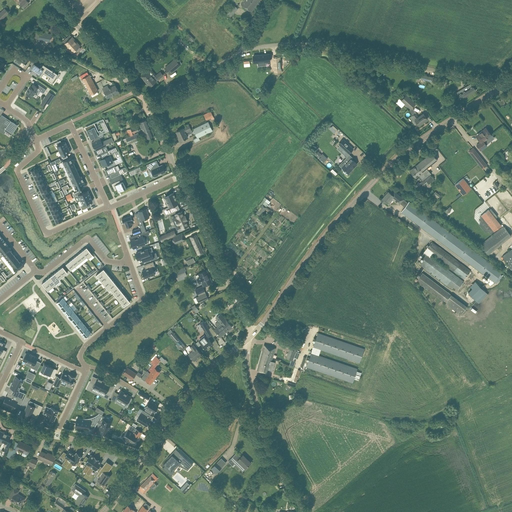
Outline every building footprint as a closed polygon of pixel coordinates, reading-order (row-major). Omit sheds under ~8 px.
[(243,0),(242,3),(252,11),(259,0),(243,0)] [(235,10),(237,8),(233,4),(225,14),(229,18),(235,11),(235,10)] [(9,13),(4,8),(0,12),(0,20),(1,21),(9,13)] [(39,39),(48,42),(50,34),(47,33),(48,31),(46,31),(46,33),(40,31),(40,33),(35,32),(34,38),(39,39)] [(72,53),(80,46),(72,37),(68,40),(66,38),(62,41),(72,53)] [(19,53),(16,58),(22,62),(22,61),(24,62),(23,63),(26,65),(32,56),(19,53)] [(269,54),(253,56),(254,62),(258,62),(258,66),(266,65),(265,61),(270,61),(269,54)] [(175,58),(164,68),(170,75),(181,66),(175,58)] [(273,70),(269,71),(269,76),(275,75),(275,74),(278,74),(278,67),(277,60),(272,60),(273,67),(273,70)] [(32,67),(31,68),(36,72),(37,73),(36,74),(41,77),(44,73),(49,76),(49,77),(50,77),(48,80),(52,83),(56,77),(57,77),(57,78),(58,76),(62,79),(63,77),(63,78),(70,67),(67,65),(67,66),(64,64),(60,70),(57,75),(55,73),(55,72),(52,70),(51,70),(44,65),(43,67),(41,65),(40,65),(39,67),(34,64),(33,65),(32,67)] [(148,70),(142,75),(145,79),(144,79),(150,86),(163,75),(160,72),(156,76),(151,69),(149,71),(148,70)] [(87,72),(80,76),(90,95),(98,91),(89,75),(87,72)] [(37,89),(43,93),(46,89),(38,84),(36,86),(32,84),(30,87),(30,86),(25,93),(31,97),(37,89)] [(457,92),(461,99),(476,91),(472,84),(457,92)] [(103,91),(107,98),(119,92),(115,85),(109,88),(107,86),(103,88),(104,91),(103,91)] [(53,94),(49,92),(42,101),(46,104),(53,94)] [(416,104),(406,95),(401,101),(411,110),(416,104)] [(210,111),(203,114),(206,120),(213,117),(210,111)] [(418,117),(415,114),(412,116),(410,117),(415,124),(417,122),(419,125),(427,119),(423,114),(418,117)] [(11,135),(18,125),(12,122),(12,123),(6,119),(0,128),(11,135)] [(99,135),(109,131),(103,119),(95,122),(103,119),(104,121),(100,122),(104,130),(101,131),(100,130),(98,131),(94,123),(87,126),(89,125),(90,128),(86,130),(90,138),(89,138),(90,139),(93,138),(99,135)] [(139,122),(143,130),(151,127),(147,119),(139,122)] [(210,129),(208,124),(209,124),(208,122),(193,129),(197,138),(211,131),(212,130),(211,129),(210,129)] [(186,133),(191,131),(188,124),(185,125),(186,127),(176,131),(179,137),(178,138),(180,142),(185,140),(184,139),(187,137),(186,133)] [(127,130),(129,136),(135,134),(134,133),(139,131),(137,126),(127,130)] [(151,127),(143,130),(146,139),(154,135),(151,127)] [(481,142),(477,145),(481,151),(487,146),(483,141),(491,135),(486,128),(481,131),(482,132),(477,136),(481,142)] [(141,139),(138,132),(126,138),(126,139),(128,144),(141,139)] [(102,142),(99,135),(93,138),(94,141),(92,142),(95,149),(106,144),(109,143),(113,141),(112,137),(102,142)] [(352,148),(343,139),(338,144),(345,150),(343,153),(346,156),(352,148)] [(56,142),(59,150),(68,147),(65,141),(62,143),(60,140),(56,142)] [(66,154),(70,152),(68,147),(59,150),(63,159),(68,157),(66,154)] [(118,151),(116,147),(108,150),(107,149),(104,151),(102,147),(95,150),(98,155),(100,154),(102,158),(118,151)] [(473,148),(469,151),(482,168),(487,165),(473,148)] [(419,175),(423,180),(417,185),(417,184),(414,186),(418,191),(425,185),(424,184),(427,182),(428,184),(434,179),(430,175),(431,174),(427,168),(437,160),(432,153),(410,170),(416,177),(419,175)] [(356,164),(357,164),(351,158),(351,157),(348,154),(339,165),(341,168),(342,167),(348,173),(352,169),(351,168),(356,164)] [(110,156),(100,160),(103,166),(107,165),(108,167),(123,161),(120,156),(117,157),(118,159),(113,161),(110,156)] [(64,167),(75,162),(72,157),(62,161),(64,167)] [(162,165),(157,167),(155,161),(147,165),(149,171),(152,170),(155,176),(165,172),(162,165)] [(75,162),(64,167),(65,166),(67,171),(76,167),(73,163),(75,162)] [(115,166),(105,170),(107,175),(110,174),(112,178),(116,176),(119,174),(121,174),(127,171),(125,167),(117,170),(115,166)] [(70,176),(78,172),(76,167),(67,171),(70,176)] [(72,180),(81,176),(80,176),(78,172),(70,176),(72,180)] [(74,185),(83,181),(81,176),(72,180),(74,185)] [(463,178),(455,184),(463,195),(471,188),(463,178)] [(115,181),(111,183),(114,191),(117,190),(118,191),(120,190),(121,191),(126,188),(124,185),(125,184),(124,181),(121,182),(120,179),(117,180),(115,181)] [(86,186),(83,181),(74,185),(76,190),(86,186)] [(90,196),(88,190),(82,193),(81,190),(74,193),(75,196),(78,195),(81,200),(90,196)] [(388,191),(383,198),(385,200),(386,201),(388,203),(391,199),(392,198),(399,203),(400,204),(404,199),(399,195),(398,195),(395,191),(392,194),(388,191)] [(165,197),(170,207),(166,208),(169,213),(179,209),(177,203),(178,203),(173,193),(165,197)] [(92,201),(90,196),(81,200),(83,205),(92,201)] [(260,203),(262,205),(261,205),(262,205),(256,212),(260,215),(266,207),(265,206),(268,203),(269,203),(270,201),(267,199),(265,201),(263,199),(260,203)] [(404,208),(401,211),(496,283),(502,275),(499,274),(501,271),(409,202),(408,203),(404,208)] [(140,226),(142,232),(146,231),(142,220),(149,217),(146,209),(139,211),(139,212),(135,214),(140,226)] [(480,216),(484,221),(479,224),(485,232),(488,230),(491,234),(501,226),(495,218),(497,216),(491,209),(489,211),(488,210),(480,216)] [(182,211),(175,214),(177,218),(176,219),(178,225),(180,224),(182,228),(188,225),(186,220),(187,220),(185,216),(184,216),(182,211)] [(122,218),(122,219),(121,220),(122,222),(123,222),(123,223),(125,222),(127,228),(133,225),(131,220),(132,219),(131,215),(122,218)] [(511,236),(504,226),(480,245),(488,255),(511,236)] [(131,240),(134,247),(145,243),(143,236),(150,234),(149,230),(146,231),(142,232),(135,235),(136,239),(131,240)] [(171,237),(169,232),(160,237),(162,241),(171,237)] [(196,234),(191,236),(189,237),(197,255),(203,252),(196,234)] [(453,290),(454,288),(457,290),(463,282),(431,257),(432,255),(464,280),(470,272),(432,242),(429,246),(427,245),(425,248),(426,249),(423,254),(420,256),(424,259),(420,264),(453,290)] [(0,251),(3,255),(11,248),(7,244),(0,249),(0,251)] [(86,247),(82,250),(88,258),(93,254),(86,247)] [(6,259),(13,253),(10,250),(11,249),(11,248),(3,255),(6,259)] [(511,248),(502,256),(511,269),(511,248)] [(147,249),(136,253),(138,259),(144,257),(145,262),(158,258),(156,253),(150,255),(147,249)] [(88,258),(82,250),(78,254),(83,260),(87,256),(88,258)] [(9,263),(16,257),(13,253),(6,259),(9,263)] [(83,260),(78,254),(74,257),(79,263),(83,260)] [(12,267),(19,261),(16,257),(9,263),(12,267)] [(79,263),(74,257),(70,260),(75,266),(79,263)] [(75,266),(70,260),(66,264),(71,270),(75,266)] [(20,262),(19,261),(12,267),(16,272),(24,265),(21,261),(20,262)] [(153,261),(144,265),(146,269),(142,271),(145,278),(155,274),(153,269),(156,268),(153,261)] [(63,266),(59,269),(63,275),(67,272),(63,266)] [(99,279),(107,273),(104,268),(96,275),(99,279)] [(175,271),(177,277),(186,274),(184,268),(175,271)] [(63,275),(59,269),(54,273),(60,280),(61,280),(59,279),(63,275)] [(199,283),(202,282),(204,286),(212,282),(206,270),(196,275),(199,283)] [(60,280),(54,273),(50,276),(56,284),(60,280)] [(103,283),(110,277),(107,273),(99,279),(103,283)] [(451,294),(422,273),(416,281),(460,315),(467,307),(451,294)] [(56,284),(50,276),(46,279),(52,287),(56,284)] [(106,287),(113,281),(110,277),(103,283),(106,287)] [(52,287),(46,279),(42,283),(48,290),(52,287)] [(469,292),(479,303),(489,294),(477,280),(471,286),(473,288),(469,292)] [(109,291),(117,285),(113,281),(106,287),(109,291)] [(114,294),(120,289),(117,285),(109,291),(111,290),(114,294)] [(196,297),(194,299),(196,303),(198,302),(208,298),(208,297),(205,291),(203,286),(195,289),(197,294),(198,294),(199,296),(196,297)] [(117,298),(123,293),(120,289),(114,294),(117,298)] [(121,302),(127,297),(123,293),(117,298),(121,302)] [(60,307),(66,302),(63,297),(56,303),(60,307)] [(130,301),(127,297),(121,302),(124,306),(130,301)] [(69,300),(66,302),(60,307),(64,312),(70,306),(68,304),(71,302),(69,300)] [(67,316),(73,311),(70,306),(64,312),(67,316)] [(77,315),(75,313),(78,311),(76,308),(73,311),(67,316),(71,320),(77,315)] [(221,314),(216,318),(218,320),(215,324),(218,327),(215,330),(220,337),(232,327),(221,314)] [(74,325),(80,320),(77,315),(71,320),(74,325)] [(78,329),(84,324),(80,320),(74,325),(78,329)] [(205,332),(209,330),(204,321),(200,323),(201,326),(202,327),(205,332)] [(81,333),(88,328),(84,324),(78,329),(81,333)] [(91,333),(88,328),(81,333),(85,338),(91,333)] [(169,335),(182,351),(186,347),(173,332),(170,329),(167,333),(169,335)] [(306,367),(352,382),(357,369),(318,355),(320,349),(359,362),(363,349),(317,333),(306,367)] [(208,338),(205,335),(199,341),(201,344),(205,349),(212,343),(208,338)] [(277,344),(289,349),(285,358),(292,361),(300,342),(293,340),(292,343),(280,338),(277,344)] [(202,355),(193,344),(191,347),(187,351),(189,354),(194,361),(202,355)] [(264,345),(261,354),(273,358),(275,348),(264,345)] [(25,353),(23,358),(24,359),(24,360),(27,361),(27,362),(31,364),(31,363),(34,364),(32,368),(37,370),(41,363),(36,361),(37,358),(34,356),(30,355),(27,353),(25,353)] [(160,372),(155,367),(160,360),(164,364),(168,361),(165,359),(163,358),(162,356),(158,354),(155,356),(151,362),(153,363),(152,364),(153,365),(149,370),(151,372),(150,373),(155,378),(160,372)] [(260,358),(257,370),(268,373),(269,369),(272,370),(275,362),(272,361),(273,358),(261,354),(260,358)] [(44,363),(40,371),(54,377),(58,369),(44,363)] [(127,367),(123,373),(132,380),(137,373),(127,367)] [(150,373),(147,370),(141,378),(145,381),(146,380),(151,384),(155,378),(150,373)] [(53,384),(58,387),(61,380),(71,385),(75,377),(71,375),(70,375),(63,372),(60,377),(57,376),(53,384)] [(12,383),(11,387),(14,389),(12,394),(13,395),(23,400),(26,394),(18,390),(23,380),(16,376),(12,383)] [(98,394),(104,381),(97,378),(95,383),(90,381),(87,389),(91,391),(93,388),(99,391),(97,394),(98,394)] [(110,384),(104,381),(98,394),(99,391),(105,394),(104,397),(109,399),(112,391),(108,389),(110,384)] [(140,390),(138,393),(148,400),(150,397),(140,390)] [(126,404),(131,397),(127,394),(124,392),(124,393),(121,391),(119,394),(115,391),(111,399),(115,401),(117,398),(126,404)] [(278,407),(289,403),(286,393),(275,396),(278,407)] [(5,399),(3,402),(7,404),(7,406),(14,409),(17,402),(21,404),(23,400),(13,395),(12,398),(7,396),(6,395),(6,396),(5,399)] [(146,407),(145,410),(151,413),(152,411),(154,412),(159,406),(149,400),(145,406),(146,407)] [(31,415),(37,418),(42,406),(39,405),(37,408),(32,405),(31,405),(28,404),(23,414),(26,415),(26,416),(27,416),(30,417),(31,415)] [(45,420),(52,424),(59,411),(51,407),(50,408),(46,406),(43,413),(47,415),(45,420)] [(143,410),(137,419),(146,425),(147,424),(148,424),(150,421),(149,421),(150,419),(147,417),(149,414),(143,410)] [(77,418),(76,427),(88,429),(88,428),(89,423),(96,424),(98,422),(102,415),(99,413),(99,414),(98,414),(97,415),(96,415),(96,416),(96,417),(94,421),(82,419),(77,418)] [(102,415),(98,422),(102,423),(99,431),(107,433),(111,422),(103,419),(105,416),(102,415)] [(127,430),(123,438),(128,441),(129,440),(134,443),(137,436),(139,437),(139,436),(142,432),(137,429),(134,434),(127,430)] [(0,430),(0,443),(0,444),(1,442),(7,444),(4,451),(8,452),(12,443),(8,441),(10,436),(4,433),(5,433),(0,430)] [(26,456),(31,446),(23,443),(23,442),(19,441),(16,448),(23,452),(22,455),(26,456)] [(7,456),(11,458),(15,450),(11,448),(7,456)] [(65,467),(74,454),(69,450),(66,453),(64,451),(60,456),(65,459),(62,464),(65,467)] [(41,451),(39,456),(38,458),(51,464),(53,460),(55,456),(50,453),(49,455),(41,451)] [(79,466),(82,461),(80,459),(82,456),(76,452),(75,454),(74,454),(65,467),(69,470),(74,463),(76,465),(76,464),(79,466)] [(188,469),(193,464),(180,453),(175,458),(173,455),(169,459),(169,458),(163,464),(164,464),(162,467),(172,476),(175,473),(173,471),(182,462),(185,465),(184,466),(188,469)] [(241,456),(237,453),(228,462),(232,466),(238,460),(245,468),(247,466),(251,463),(243,454),(241,456)] [(86,473),(96,458),(94,456),(94,457),(91,454),(88,457),(86,456),(83,461),(82,461),(85,462),(85,463),(87,464),(82,471),(86,473)] [(33,468),(37,460),(31,458),(29,463),(28,463),(23,471),(26,472),(28,466),(33,468)] [(99,459),(96,458),(86,473),(89,475),(94,469),(96,470),(95,471),(96,471),(96,470),(98,472),(102,467),(100,465),(102,462),(98,460),(99,459)] [(211,469),(216,473),(221,467),(217,463),(211,469)] [(44,483),(48,486),(49,485),(58,471),(53,468),(44,483)] [(103,472),(98,480),(104,484),(110,476),(103,472)] [(153,473),(141,486),(138,488),(144,493),(150,487),(154,483),(154,482),(157,478),(156,477),(153,473)] [(85,500),(87,496),(79,491),(81,488),(77,485),(75,484),(71,490),(79,495),(76,501),(78,503),(82,505),(86,501),(85,500)] [(11,497),(10,499),(20,506),(22,502),(23,502),(25,499),(17,494),(19,490),(14,487),(9,495),(11,497)] [(250,509),(250,507),(253,501),(248,499),(247,501),(246,501),(243,507),(248,510),(249,508),(250,509)] [(57,500),(55,504),(62,509),(64,505),(57,500)] [(138,511),(145,511),(148,509),(150,506),(145,502),(143,506),(143,505),(138,511)]
